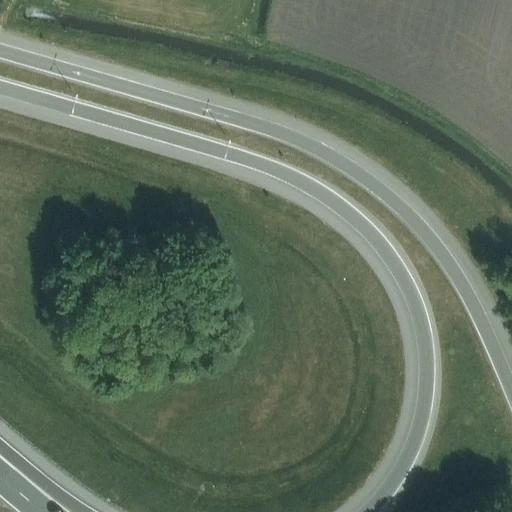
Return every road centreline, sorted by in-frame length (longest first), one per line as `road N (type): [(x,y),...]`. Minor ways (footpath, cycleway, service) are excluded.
road 1 (motorway): [(0,94),(261,172),(316,198),(392,268),(418,334),(419,416),(372,511)]
road 2 (motorway): [(511,383),(447,252),(407,206),(350,164),(289,135),(0,52)]
